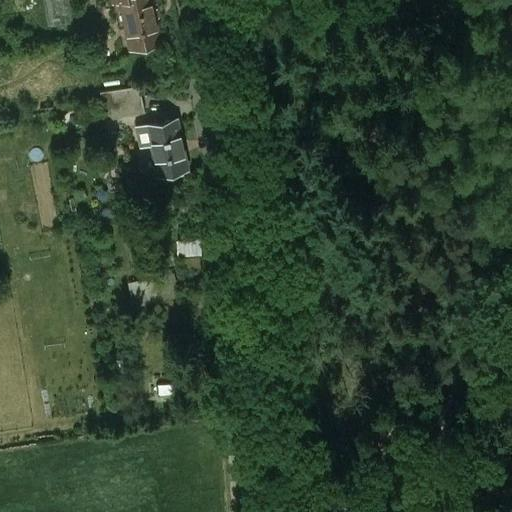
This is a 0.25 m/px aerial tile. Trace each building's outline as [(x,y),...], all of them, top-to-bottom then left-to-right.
[(52,0),(52,19),(73,19),(73,0),(52,0)] [(119,0),(119,1),(130,50),(160,43),(150,0),(119,0)] [(138,86),(99,93),(104,121),(143,113),(138,86)] [(176,120),(146,127),(150,145),(157,175),(186,169),(176,120)] [(146,127),(136,128),(140,147),(150,145),(146,127)] [(200,256),(188,257),(190,269),(201,268),(200,256)] [(173,275),(128,285),(133,306),(178,296),(173,275)]
